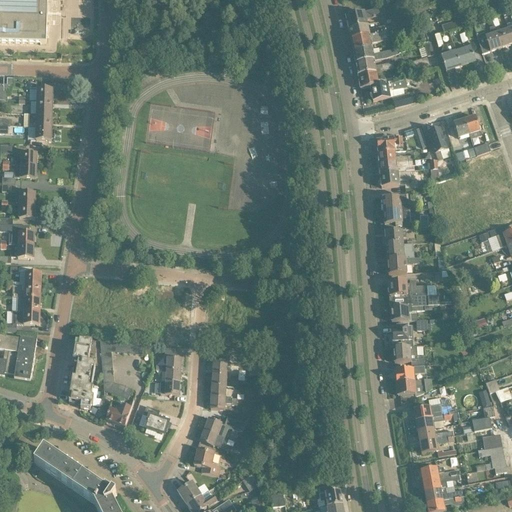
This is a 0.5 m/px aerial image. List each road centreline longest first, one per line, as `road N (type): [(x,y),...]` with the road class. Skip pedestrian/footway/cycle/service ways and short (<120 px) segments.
road 1 (secondary): [(381,511),(340,136),(311,0)]
road 2 (secondary): [(299,0),(327,137),(369,511)]
road 3 (unclassified): [(398,511),(353,131)]
road 4 (unclassified): [(315,140),(356,511)]
road 5 (residential): [(148,484),(190,422),(200,280)]
road 6 (residential): [(71,266),(101,73)]
road 7 (residential): [(45,415),(71,266)]
road 8 (residential): [(285,0),(315,140)]
road 9 (residential): [(353,131),(490,91)]
road 10 (residential): [(353,131),(325,0)]
road 11 (residential): [(200,280),(71,266)]
road 12 (residential): [(148,484),(117,450),(45,415)]
